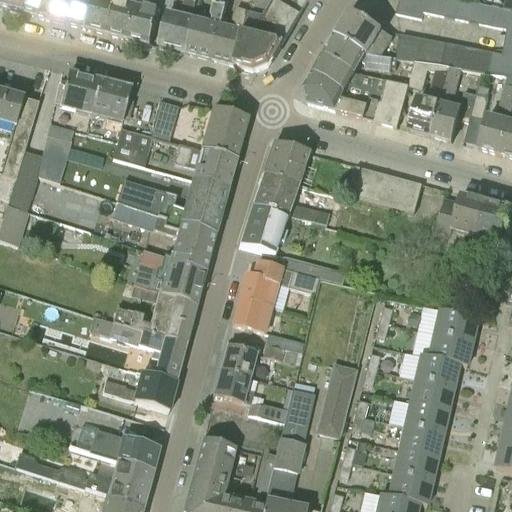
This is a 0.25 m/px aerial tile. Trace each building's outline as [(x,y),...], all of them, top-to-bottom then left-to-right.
[(0,0),(0,10),(24,17),(27,0),(0,0)] [(27,0),(24,17),(46,22),(50,0),(27,0)] [(50,0),(46,22),(66,28),(72,0),(50,0)] [(72,0),(66,28),(87,33),(95,0),(72,0)] [(95,0),(87,33),(107,38),(116,0),(95,0)] [(116,0),(107,38),(128,43),(139,0),(116,0)] [(139,0),(128,43),(150,49),(162,0),(149,0),(149,3),(153,8),(152,12),(138,8),(139,0)] [(160,52),(187,58),(196,23),(193,22),(198,0),(174,0),(185,3),(182,11),(186,16),(185,20),(177,17),(175,15),(176,11),(171,10),(160,52)] [(196,23),(187,58),(211,64),(220,29),(222,29),(228,0),(215,0),(211,20),(213,23),(212,26),(196,23)] [(251,0),(251,4),(235,70),(254,75),(269,69),(309,0),(251,0)] [(400,0),(397,17),(422,22),(423,15),(434,17),(437,0),(400,0)] [(470,4),(451,0),(437,0),(434,17),(466,24),(470,4)] [(511,13),(511,0),(505,0),(503,11),(511,13)] [(222,29),(220,29),(211,64),(235,70),(251,4),(240,1),(233,26),(237,29),(236,33),(222,29)] [(503,11),(470,4),(466,24),(498,30),(503,11)] [(511,13),(503,11),(498,30),(507,32),(503,57),(494,55),(489,77),(507,80),(511,80),(511,13)] [(381,60),(392,41),(350,16),(335,41),(366,58),(381,60)] [(415,65),(419,41),(402,38),(397,63),(415,65)] [(393,62),(381,60),(366,58),(335,41),(324,60),(354,78),(387,84),(409,89),(409,88),(357,77),(363,66),(366,68),(366,73),(391,76),(393,62)] [(447,70),(451,47),(419,41),(415,65),(447,70)] [(489,77),(494,55),(451,47),(447,70),(449,70),(462,73),(489,77)] [(384,98),(387,84),(354,78),(324,60),(312,79),(346,97),(382,107),(384,98)] [(409,135),(429,141),(449,70),(447,70),(415,65),(409,88),(409,89),(408,90),(423,94),(429,73),(435,75),(429,99),(433,100),(432,103),(418,100),(409,135)] [(449,70),(429,141),(451,146),(457,124),(468,127),(470,120),(476,98),(464,95),(460,110),(447,107),(448,104),(454,105),(462,73),(449,70)] [(58,113),(90,120),(98,85),(67,77),(64,91),(59,90),(54,107),(59,109),(58,113)] [(409,89),(387,84),(384,98),(382,107),(346,97),(312,79),(304,93),(308,108),(397,132),(408,90),(409,89)] [(487,120),(478,153),(501,160),(509,126),(509,123),(511,123),(511,117),(511,80),(507,80),(496,122),(487,120)] [(122,124),(127,125),(131,108),(126,106),(130,93),(98,85),(90,120),(121,128),(122,124)] [(487,91),(479,89),(477,98),(485,100),(487,91)] [(37,107),(0,96),(0,202),(9,206),(37,107)] [(476,98),(470,120),(483,123),(488,101),(476,98)] [(150,140),(152,142),(169,146),(179,111),(159,105),(150,140)] [(179,150),(235,165),(247,124),(212,114),(200,155),(180,149),(179,150)] [(501,160),(511,162),(511,123),(509,123),(509,126),(501,160)] [(152,142),(150,140),(121,132),(112,162),(144,172),(152,142)] [(261,180),(298,190),(307,158),(272,148),(261,180)] [(191,185),(226,195),(235,165),(179,150),(174,167),(194,173),(191,185)] [(8,205),(7,210),(27,216),(38,181),(41,161),(24,156),(18,175),(9,206),(8,205)] [(57,186),(63,167),(41,161),(38,181),(57,186)] [(348,197),(361,201),(368,174),(355,170),(348,197)] [(361,201),(374,204),(382,178),(368,174),(361,201)] [(374,204),(388,208),(395,181),(382,178),(374,204)] [(251,212),(287,221),(325,230),(329,216),(292,207),(298,190),(261,180),(251,212)] [(388,208),(401,212),(408,185),(395,181),(388,208)] [(179,228),(214,241),(226,195),(191,185),(183,213),(174,210),(177,199),(123,184),(116,207),(127,211),(165,224),(164,230),(178,235),(179,228)] [(401,212),(415,215),(422,188),(408,185),(401,212)] [(466,238),(476,241),(485,205),(460,199),(456,216),(443,212),(436,239),(449,242),(445,256),(460,260),(466,238)] [(485,247),(480,266),(494,270),(510,212),(485,205),(476,241),(490,245),(490,247),(485,247)] [(7,210),(5,216),(0,230),(0,244),(18,250),(29,217),(27,216),(7,210)] [(186,275),(204,279),(214,241),(179,228),(178,235),(164,230),(165,224),(127,211),(123,223),(176,240),(171,259),(164,257),(163,260),(188,268),(186,275)] [(238,250),(274,260),(280,243),(290,247),(293,237),(283,233),(287,221),(251,212),(238,250)] [(51,244),(38,241),(35,252),(48,256),(51,244)] [(145,254),(135,290),(196,309),(203,280),(186,275),(188,268),(163,260),(145,254)] [(281,273),(318,282),(342,288),(345,275),(284,259),(281,273)] [(458,272),(476,277),(478,269),(460,264),(458,272)] [(238,303),(272,312),(278,289),(314,298),(318,282),(281,273),(256,266),(252,282),(245,280),(238,303)] [(116,312),(112,327),(185,349),(196,309),(135,290),(132,299),(155,306),(148,329),(141,327),(143,320),(116,312)] [(232,330),(266,338),(272,312),(238,303),(232,330)] [(379,325),(389,328),(389,327),(396,329),(400,316),(392,314),(393,312),(383,310),(379,325)] [(432,339),(471,347),(476,323),(437,315),(432,339)] [(139,378),(175,389),(185,349),(112,327),(93,321),(89,335),(109,341),(109,342),(152,356),(150,361),(158,363),(155,374),(154,374),(153,380),(140,377),(139,378)] [(389,328),(379,325),(375,341),(385,343),(389,328)] [(284,353),(291,355),(301,358),(304,347),(268,338),(265,349),(284,353)] [(426,362),(458,370),(465,371),(471,347),(432,339),(427,361),(426,362)] [(262,360),(281,365),(284,353),(265,349),(262,360)] [(219,375),(250,383),(256,359),(226,351),(219,375)] [(294,368),(296,359),(285,356),(283,365),(294,368)] [(366,372),(376,375),(380,359),(370,357),(366,372)] [(419,359),(413,384),(452,393),(458,370),(426,362),(427,361),(419,359)] [(100,373),(118,378),(120,371),(102,366),(100,373)] [(333,368),(315,438),(338,444),(348,405),(347,405),(355,374),(333,368)] [(376,375),(366,372),(362,388),(372,390),(376,375)] [(250,409),(251,407),(253,396),(247,395),(250,383),(219,375),(213,399),(243,408),(243,407),(249,409),(250,409)] [(133,406),(132,407),(168,417),(175,389),(139,378),(135,394),(126,391),(126,390),(105,383),(102,396),(133,406)] [(408,408),(447,417),(452,393),(413,384),(408,408)] [(281,413),(287,414),(289,402),(291,395),(292,394),(286,392),(284,401),(281,413)] [(264,506),(262,511),(306,511),(307,511),(290,508),(282,506),(285,491),(293,493),(296,479),(297,479),(305,449),(301,448),(313,400),(291,395),(276,458),(267,497),(264,506)] [(364,422),(364,421),(368,406),(358,404),(354,419),(364,422)] [(78,409),(66,405),(63,414),(76,417),(78,409)] [(281,415),(251,407),(250,409),(249,409),(246,418),(278,427),(281,415)] [(402,431),(442,440),(447,417),(408,408),(402,431)] [(364,422),(354,419),(350,434),(359,437),(360,435),(370,438),(374,424),(364,421),(364,422)] [(116,465),(152,476),(158,453),(120,444),(118,451),(102,446),(104,439),(76,429),(71,442),(59,439),(56,448),(116,465)] [(500,451),(511,453),(511,431),(505,430),(500,451)] [(397,455),(436,464),(442,440),(402,431),(397,455)] [(189,491),(224,498),(235,454),(201,445),(189,491)] [(342,465),(351,468),(356,452),(346,450),(342,465)] [(511,476),(511,453),(500,451),(496,472),(511,476)] [(392,478),(431,487),(436,464),(397,455),(392,478)] [(267,497),(276,458),(267,456),(257,495),(267,497)] [(67,489),(136,511),(142,511),(152,476),(116,465),(109,488),(108,485),(89,479),(87,483),(84,482),(81,477),(63,471),(58,474),(53,472),(50,482),(67,488),(67,489)] [(351,468),(342,465),(338,481),(347,483),(351,468)] [(386,502),(418,509),(426,511),(431,487),(392,478),(387,500),(386,502)] [(136,511),(67,489),(65,495),(94,505),(91,511),(136,511)] [(223,511),(226,501),(232,502),(233,500),(224,498),(189,491),(183,511),(223,511)] [(329,511),(340,511),(343,500),(334,497),(329,511)] [(379,498),(376,511),(417,511),(418,509),(386,502),(387,500),(379,498)] [(223,511),(262,511),(264,506),(233,500),(232,502),(226,501),(223,511)]
